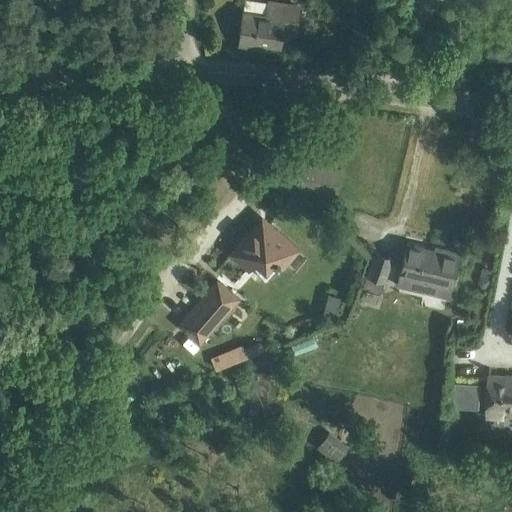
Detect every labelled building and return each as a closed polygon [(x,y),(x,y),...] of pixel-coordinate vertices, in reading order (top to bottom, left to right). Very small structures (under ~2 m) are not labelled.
[(238,42),(278,47),(281,31),(294,32),(297,6),(268,2),(266,16),(242,13),(238,42)] [(340,169),(304,164),(301,184),(337,189),(340,169)] [(261,216),(230,252),(248,268),(255,260),(264,268),(273,258),(280,265),(296,247),(261,216)] [(442,252),(406,244),(397,285),(424,291),(427,279),(450,285),(457,251),(443,248),(442,252)] [(393,258),(373,251),(363,287),(380,292),(383,282),(385,283),(393,258)] [(237,297),(216,280),(178,324),(199,342),(237,297)] [(511,376),(488,375),(485,416),(503,417),(503,410),(511,410),(511,376)]
